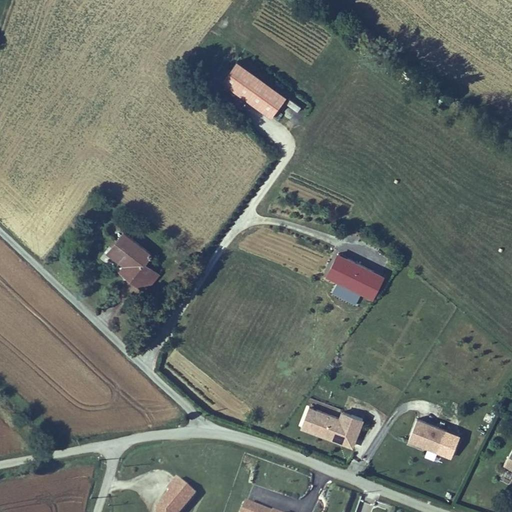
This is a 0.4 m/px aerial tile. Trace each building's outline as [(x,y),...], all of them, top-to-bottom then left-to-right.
[(273,114),(289,91),(238,56),(222,79),(273,114)] [(158,261),(131,238),(119,253),(136,268),(128,277),(146,292),(159,276),(151,270),(158,261)] [(136,268),(119,253),(117,256),(131,268),(126,275),(128,277),(136,268)] [(362,290),(371,272),(338,255),(327,278),(338,283),(340,279),(362,290)] [(340,279),(338,283),(372,300),(383,278),(371,272),(362,290),(340,279)] [(338,418),(309,407),(300,430),(332,442),(335,433),(355,440),(362,419),(341,411),(338,418)] [(437,454),(445,434),(416,423),(408,443),(437,454)] [(351,449),(355,440),(335,433),(332,442),(351,449)] [(168,490),(170,492),(156,508),(156,511),(180,511),(196,493),(177,478),(168,490)]
